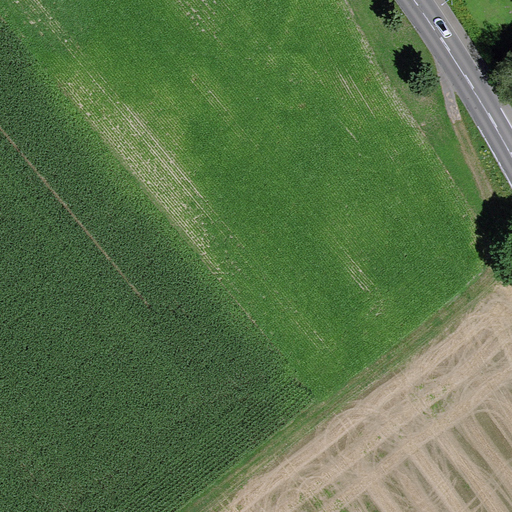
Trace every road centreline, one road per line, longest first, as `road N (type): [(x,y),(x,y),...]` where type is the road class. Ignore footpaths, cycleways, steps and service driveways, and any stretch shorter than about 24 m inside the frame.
road 1 (track): [(183,511),(488,268)]
road 2 (secondary): [(410,0),(511,164)]
